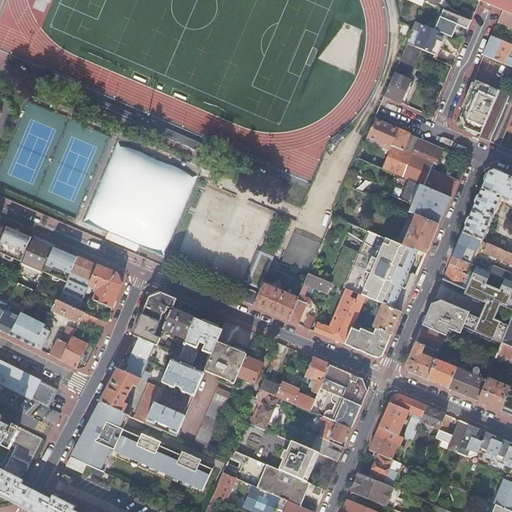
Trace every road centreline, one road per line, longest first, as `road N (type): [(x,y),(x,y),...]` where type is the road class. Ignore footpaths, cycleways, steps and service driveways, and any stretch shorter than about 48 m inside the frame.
road 1 (residential): [(387,378),(143,272)]
road 2 (residential): [(387,378),(483,152)]
road 3 (residential): [(143,272),(0,211)]
road 4 (residential): [(330,511),(387,378)]
road 5 (residential): [(90,389),(26,511)]
road 6 (residential): [(511,431),(387,378)]
road 7 (residential): [(488,11),(434,131)]
road 8 (residential): [(143,272),(90,389)]
